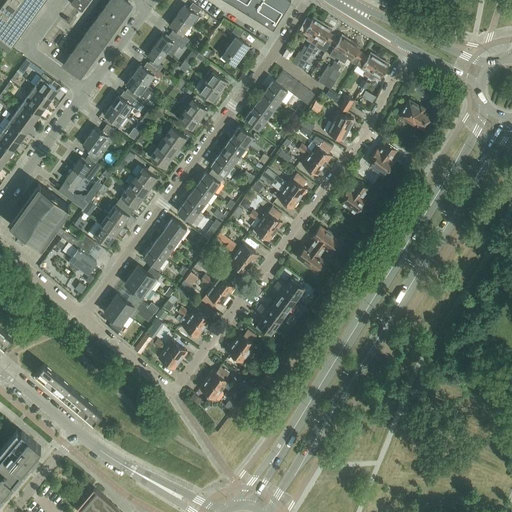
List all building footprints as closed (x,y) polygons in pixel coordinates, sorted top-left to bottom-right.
[(6,0),(1,7),(27,26),(32,18),(37,11),(43,4),(45,0),(6,0)] [(72,0),(70,3),(71,3),(82,11),(90,0),(72,0)] [(133,5),(126,0),(108,0),(98,14),(116,28),(133,5)] [(222,0),(270,30),(288,2),(285,0),(222,0)] [(193,2),(190,7),(198,13),(201,8),(193,2)] [(185,3),(177,14),(191,24),(198,13),(190,7),(185,3)] [(0,39),(11,47),(12,47),(27,26),(1,7),(0,8),(0,39)] [(97,54),(116,28),(98,14),(79,41),(97,54)] [(174,28),(171,33),(179,38),(182,33),(183,34),(191,24),(177,14),(169,24),(174,28)] [(316,19),(314,17),(311,21),(306,18),(302,24),(307,27),(304,32),(309,35),(307,38),(311,41),(323,23),(321,21),(320,20),(318,18),(316,19)] [(325,24),(323,23),(311,41),(316,44),(318,41),(322,44),(326,38),(331,41),(335,36),(329,33),(332,29),(330,27),(329,25),(327,24),(325,24)] [(238,38),(241,34),(234,28),(230,34),(235,37),(222,55),(235,64),(249,45),(238,38)] [(163,34),(155,44),(166,51),(173,42),(178,45),(182,41),(179,38),(171,33),(168,37),(163,34)] [(340,39),(335,36),(331,41),(336,45),(334,48),(338,51),(336,55),(340,58),(352,40),(349,39),(349,37),(347,36),(345,36),(342,34),(340,39)] [(0,47),(7,53),(11,47),(0,39),(0,47)] [(354,42),(352,40),(340,58),(345,61),(347,57),(352,60),(351,61),(356,64),(363,52),(358,50),(360,46),(359,45),(358,43),(356,42),(354,42)] [(97,54),(79,41),(62,64),(80,78),(97,54)] [(158,62),(166,51),(155,44),(147,55),(152,58),(149,63),(158,69),(160,70),(163,66),(158,62)] [(299,51),(292,62),(297,65),(307,48),(304,46),(301,52),(299,51)] [(307,48),(297,65),(301,68),(308,57),(307,56),(310,50),(307,48)] [(368,56),(363,52),(356,64),(366,70),(364,73),(368,76),(380,58),(378,57),(377,55),(375,53),(373,53),(371,52),(368,56)] [(380,58),(368,76),(373,79),(375,76),(380,79),(389,63),(387,62),(387,61),(385,59),(382,59),(380,58)] [(26,59),(18,70),(23,73),(29,66),(30,64),(31,62),(26,59)] [(324,84),(334,68),(338,62),(335,60),(331,65),(328,63),(318,80),(324,84)] [(158,69),(149,63),(147,61),(144,66),(141,64),(134,74),(147,84),(154,74),(158,69)] [(30,64),(29,66),(41,75),(44,71),(31,62),(30,64)] [(331,88),(341,71),(337,69),(341,63),(338,62),(334,68),(324,84),(331,88)] [(213,70),(206,80),(220,91),(228,80),(213,70)] [(289,75),(282,70),(275,80),(282,84),(289,75)] [(41,77),(35,85),(52,98),(61,85),(54,79),(51,83),(48,81),(50,78),(43,73),(41,76),(41,77)] [(153,88),(147,84),(134,74),(126,84),(129,86),(125,91),(142,103),(142,104),(153,88)] [(294,79),(289,75),(282,84),(286,88),(294,79)] [(273,79),(269,85),(266,89),(280,99),(288,89),(286,88),(282,84),(275,80),(273,79)] [(299,82),(294,79),(286,88),(288,89),(292,92),(299,82)] [(220,91),(206,80),(198,90),(213,101),(220,91)] [(9,82),(4,89),(7,91),(12,85),(9,82)] [(304,86),(299,82),(292,92),(297,96),(304,86)] [(52,98),(35,85),(28,94),(45,107),(52,98)] [(309,90),(304,86),(297,96),(302,100),(309,90)] [(266,89),(259,98),(273,109),(280,99),(266,89)] [(329,89),(326,94),(337,101),(340,96),(329,89)] [(125,91),(124,90),(120,95),(119,94),(112,103),(126,114),(133,105),(137,109),(142,103),(125,91)] [(315,94),(309,90),(302,100),(307,104),(315,94)] [(345,93),(342,98),(341,99),(351,105),(354,99),(345,93)] [(45,107),(28,94),(22,103),(39,115),(45,107)] [(192,98),(185,108),(200,119),(207,109),(192,98)] [(259,98),(254,105),(252,108),(266,118),(273,109),(259,98)] [(351,105),(341,99),(338,105),(347,110),(351,105)] [(416,123),(426,130),(435,117),(424,110),(426,107),(421,104),(420,106),(409,100),(400,115),(415,125),(416,123)] [(39,115),(22,103),(16,112),(32,124),(39,115)] [(119,125),(126,114),(112,103),(104,114),(119,125)] [(200,119),(185,108),(178,118),(192,129),(200,119)] [(252,108),(250,111),(244,118),(259,129),(266,118),(252,108)] [(338,110),(333,121),(349,129),(351,128),(352,125),(352,123),(354,118),(338,110)] [(32,124),(16,112),(9,120),(26,133),(32,124)] [(26,133),(9,120),(3,129),(20,141),(26,133)] [(314,125),(303,120),(300,125),(312,131),(314,125)] [(349,129),(333,121),(327,131),(343,140),(346,135),(347,135),(349,132),(348,130),(349,129)] [(90,133),(82,144),(83,144),(91,151),(88,155),(96,162),(112,140),(106,136),(108,133),(113,137),(117,132),(107,124),(102,131),(95,126),(90,133)] [(240,125),(235,131),(232,135),(247,145),(254,135),(240,125)] [(172,126),(164,137),(179,148),(186,137),(172,126)] [(20,141),(3,129),(0,132),(0,140),(13,150),(20,141)] [(232,135),(225,145),(239,155),(247,145),(232,135)] [(317,143),(310,153),(325,164),(332,155),(328,152),(334,145),(315,136),(311,141),(317,143)] [(179,148),(164,137),(157,147),(172,157),(179,148)] [(13,150),(0,140),(0,153),(7,159),(13,150)] [(370,163),(384,174),(395,160),(391,157),(397,149),(387,141),(380,149),(378,147),(371,156),(373,159),(370,163)] [(225,145),(221,151),(218,154),(233,165),(239,155),(225,145)] [(172,157),(157,147),(150,156),(165,167),(172,157)] [(291,157),(281,149),(278,154),(288,162),(291,157)] [(325,164),(310,153),(302,163),(317,174),(325,164)] [(225,175),(233,165),(218,154),(211,165),(213,166),(225,175)] [(80,158),(73,168),(83,175),(89,179),(100,164),(96,162),(88,155),(84,161),(80,158)] [(137,164),(132,172),(136,175),(136,176),(150,187),(158,177),(152,173),(148,169),(143,166),(142,167),(137,164)] [(213,166),(211,169),(223,178),(225,175),(213,166)] [(73,168),(65,178),(66,179),(76,185),(83,175),(73,168)] [(206,171),(201,178),(199,181),(213,191),(220,181),(206,171)] [(275,179),(285,186),(300,198),(307,188),(303,185),(307,179),(297,172),(293,177),(292,176),(288,182),(278,175),(275,179)] [(130,174),(125,180),(130,184),(128,186),(143,197),(150,187),(136,176),(135,177),(130,174)] [(63,184),(73,192),(74,192),(77,187),(76,185),(66,179),(63,184)] [(362,196),(369,187),(358,180),(352,188),(349,185),(342,195),(345,197),(341,202),(356,212),(366,198),(362,196)] [(199,181),(192,191),(206,201),(213,191),(199,181)] [(10,223),(22,233),(20,236),(19,235),(18,236),(19,237),(26,242),(27,243),(28,242),(27,241),(29,238),(41,247),(42,246),(39,244),(50,228),(61,236),(69,241),(63,250),(72,256),(70,259),(70,260),(70,262),(70,264),(77,269),(79,269),(81,268),(82,267),(88,272),(96,261),(88,254),(90,251),(88,249),(90,247),(91,248),(95,242),(83,233),(78,240),(54,223),(67,206),(69,207),(70,208),(70,207),(50,192),(39,184),(38,184),(41,187),(13,225),(10,223)] [(63,184),(58,190),(84,209),(88,202),(74,192),(73,192),(63,184)] [(128,186),(121,196),(136,207),(143,197),(128,186)] [(300,198),(285,186),(278,196),(293,207),(300,198)] [(192,191),(187,197),(184,201),(199,211),(206,201),(192,191)] [(245,198),(241,204),(247,209),(250,205),(249,201),(245,198)] [(118,200),(115,204),(130,215),(133,211),(118,200)] [(191,221),(199,211),(184,201),(177,211),(191,221)] [(115,204),(108,214),(122,225),(130,215),(115,204)] [(239,206),(233,215),(237,218),(243,209),(239,206)] [(267,210),(260,219),(276,230),(282,222),(278,218),(282,213),(272,206),(268,211),(267,210)] [(220,212),(216,217),(222,221),(225,216),(226,215),(220,211),(220,212)] [(108,214),(101,224),(115,235),(122,225),(108,214)] [(172,217),(168,224),(165,227),(179,238),(187,228),(172,217)] [(276,230),(260,219),(254,228),(269,239),(276,230)] [(97,221),(88,233),(92,236),(93,234),(108,245),(115,235),(101,224),(97,221)] [(315,238),(312,243),(323,251),(326,247),(331,250),(339,240),(319,225),(311,235),(315,238)] [(212,226),(205,235),(210,238),(216,229),(212,226)] [(165,227),(163,230),(158,237),(172,247),(179,238),(165,227)] [(220,232),(217,236),(227,244),(229,241),(231,239),(220,232)] [(158,237),(153,243),(151,247),(165,257),(172,247),(158,237)] [(59,240),(56,245),(61,249),(65,244),(59,240)] [(243,242),(237,251),(252,262),(259,253),(243,242)] [(297,256),(316,270),(324,260),(319,256),(323,251),(312,243),(308,248),(304,245),(297,256)] [(151,247),(149,250),(144,257),(158,267),(165,257),(151,247)] [(252,262),(237,251),(230,260),(231,261),(227,266),(238,274),(241,268),(246,271),(252,262)] [(214,260),(205,253),(204,253),(197,263),(207,270),(214,260)] [(161,274),(151,266),(147,271),(138,265),(131,274),(152,289),(158,279),(157,279),(161,274)] [(191,271),(185,279),(192,285),(198,276),(191,271)] [(90,274),(85,280),(89,283),(94,277),(90,274)] [(145,298),(152,289),(131,274),(125,283),(134,290),(130,295),(141,302),(144,297),(145,298)] [(220,274),(213,283),(229,295),(235,286),(220,274)] [(280,278),(276,284),(296,299),(305,287),(291,277),(287,284),(280,278)] [(195,287),(185,280),(184,279),(181,284),(191,292),(195,287)] [(80,282),(75,288),(82,293),(86,286),(80,282)] [(229,295),(213,283),(206,292),(222,304),(229,295)] [(279,294),(275,300),(288,310),(296,299),(276,284),(272,289),(279,294)] [(181,285),(177,289),(177,290),(187,298),(191,293),(181,285)] [(170,287),(165,294),(168,296),(173,290),(170,287)] [(137,308),(141,302),(130,295),(126,300),(117,293),(111,302),(128,315),(134,306),(137,308)] [(263,301),(259,306),(279,321),(288,310),(275,300),(270,306),(263,301)] [(122,323),(128,315),(111,302),(104,311),(113,318),(109,323),(120,331),(124,325),(122,323)] [(141,302),(137,308),(137,313),(147,320),(153,311),(148,307),(141,302)] [(151,302),(148,307),(153,311),(155,312),(158,308),(151,302)] [(196,306),(189,315),(205,327),(211,318),(196,306)] [(271,333),(279,321),(259,306),(256,311),(263,316),(258,323),(265,328),(271,333)] [(205,327),(189,315),(183,324),(198,336),(205,327)] [(294,317),(288,326),(292,329),(298,320),(294,317)] [(258,323),(255,327),(262,332),(265,328),(258,323)] [(110,324),(109,326),(118,333),(120,331),(110,324)] [(241,332),(234,341),(249,352),(256,343),(253,341),(257,335),(248,329),(244,334),(241,332)] [(5,330),(0,335),(0,343),(5,347),(13,337),(5,330)] [(145,334),(138,344),(143,347),(150,337),(145,334)] [(172,338),(165,347),(181,359),(188,350),(172,338)] [(243,361),(249,352),(234,341),(227,350),(243,361)] [(181,359),(165,347),(159,356),(174,368),(181,359)] [(44,363),(35,373),(44,380),(52,370),(44,363)] [(213,368),(207,377),(222,389),(229,380),(225,377),(229,372),(220,365),(216,371),(213,368)] [(255,367),(250,374),(255,378),(260,371),(255,367)] [(52,370),(44,380),(52,387),(60,377),(52,370)] [(60,377),(52,387),(60,394),(69,384),(60,377)] [(215,398),(222,389),(207,377),(200,387),(215,398)] [(69,384),(60,394),(69,401),(77,391),(69,384)] [(77,391),(69,401),(77,409),(86,398),(77,391)] [(86,398),(77,409),(85,416),(94,406),(86,398)] [(94,406),(85,416),(94,423),(102,413),(94,406)] [(17,430),(0,449),(0,500),(31,464),(32,465),(39,457),(38,456),(39,454),(37,452),(41,447),(22,430),(20,433),(17,430)] [(122,511),(121,510),(118,508),(116,505),(113,503),(111,501),(94,487),(93,488),(96,490),(80,509),(83,511),(122,511)]
